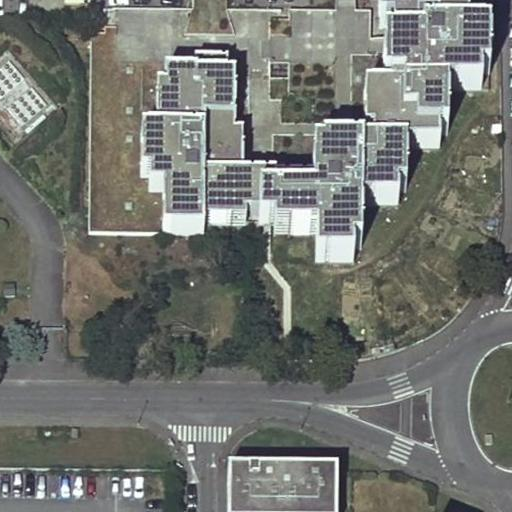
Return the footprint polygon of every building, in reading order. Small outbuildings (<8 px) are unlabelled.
[(203,0),(203,24),(222,24),(221,0),(203,0)] [(376,0),(376,26),(388,26),(388,41),(382,41),(382,84),(399,84),(399,91),(361,91),(361,135),(371,135),(371,149),(403,149),(436,149),(436,135),(445,135),(445,93),(478,93),(478,77),(485,77),(486,34),(465,34),(464,0),(376,0)] [(116,9),(113,60),(178,64),(181,13),(116,9)] [(357,12),(358,36),(371,35),(370,11),(357,12)] [(290,61),(332,61),(332,12),(290,12),(290,61)] [(0,70),(0,105),(26,130),(48,107),(5,66),(0,70)] [(209,66),(194,66),(194,77),(163,77),(163,91),(154,91),(154,134),(138,134),(138,136),(138,177),(146,177),(146,192),(160,192),(160,236),(200,236),(200,228),(244,228),(244,219),(258,219),(258,198),(271,198),(272,180),(239,180),(239,137),(232,137),(232,80),(224,80),(224,66),(209,66)] [(403,192),(403,149),(371,149),(318,148),(318,151),(309,151),(309,181),(272,180),(271,198),(258,198),(258,219),(258,228),(273,228),(273,236),(314,237),(314,265),(348,265),(348,250),(357,250),(358,206),(394,207),(394,192),(403,192)] [(335,511),(336,476),(228,475),(228,495),(227,511),(335,511)]
